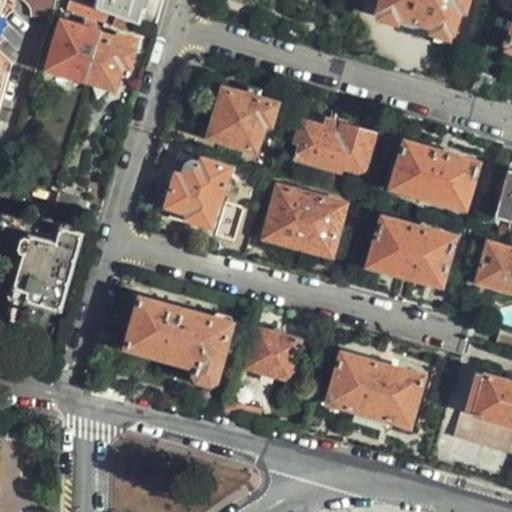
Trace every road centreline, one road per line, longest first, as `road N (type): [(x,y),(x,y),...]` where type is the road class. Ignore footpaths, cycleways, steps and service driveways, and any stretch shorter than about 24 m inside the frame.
road 1 (residential): [(325,466),(91,403)]
road 2 (residential): [(486,511),(325,466)]
